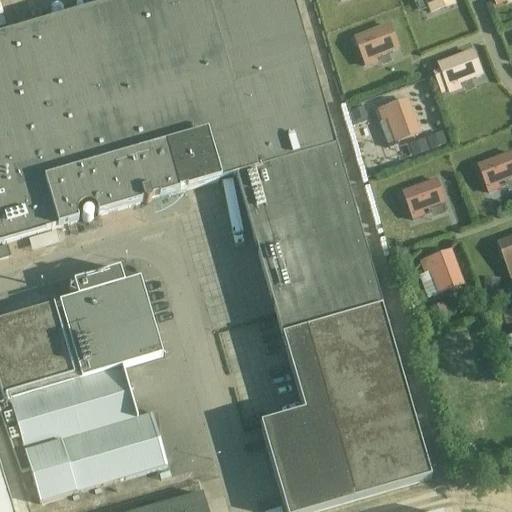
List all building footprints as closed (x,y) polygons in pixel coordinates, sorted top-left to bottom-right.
[(318,511),(430,480),(381,309),(382,309),(292,0),(127,0),(0,37),(0,246),(77,224),(76,219),(77,213),(81,209),(86,208),(92,209),(96,213),(97,218),(143,205),(146,207),(149,206),(151,203),(235,178),(281,338),(282,337),(304,413),(260,426),(284,511),(318,511)] [(425,0),(431,14),(453,6),(450,0),(425,0)] [(373,34),(357,41),(362,54),(367,68),(372,66),(377,65),(376,62),(374,59),(386,54),(398,50),(393,39),(389,28),(373,34)] [(441,97),(449,93),(450,94),(459,91),(457,85),(480,77),(471,54),(439,66),(442,72),(432,76),(441,97)] [(397,144),(419,136),(408,103),(380,113),(383,122),(388,120),(397,144)] [(364,108),(351,113),(355,123),(368,118),(364,108)] [(442,134),(427,139),(431,151),(446,145),(442,134)] [(424,141),(409,146),(413,158),(428,152),(424,141)] [(496,186),(511,179),(511,155),(479,167),(490,195),(498,192),(496,186)] [(421,214),(444,205),(436,182),(403,194),(413,223),(423,219),(421,214)] [(402,233),(392,240),(398,248),(408,242),(402,233)] [(511,239),(497,245),(511,284),(511,239)] [(7,247),(0,249),(0,262),(11,259),(7,247)] [(439,295),(462,287),(450,255),(422,265),(426,275),(431,273),(439,295)] [(79,299),(58,305),(0,322),(0,392),(4,404),(4,405),(0,406),(0,417),(20,475),(30,472),(40,506),(166,469),(151,419),(137,423),(122,370),(162,358),(140,281),(124,286),(120,271),(74,284),(79,299)] [(482,298),(498,299),(499,287),(483,286),(482,298)] [(448,316),(443,303),(430,308),(435,321),(448,316)] [(494,392),(499,404),(511,399),(507,387),(494,392)] [(0,511),(11,511),(0,474),(0,511)] [(147,511),(206,511),(202,496),(147,511)]
